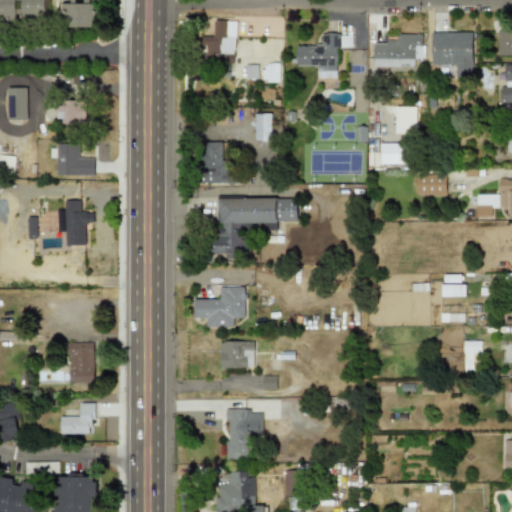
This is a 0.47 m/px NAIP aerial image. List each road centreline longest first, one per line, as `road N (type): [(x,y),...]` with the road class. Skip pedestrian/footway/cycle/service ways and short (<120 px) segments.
road 1 (primary): [(145,511),(146,0)]
road 2 (residential): [(147,4),(511,1)]
road 3 (residential): [(146,51),(0,52)]
